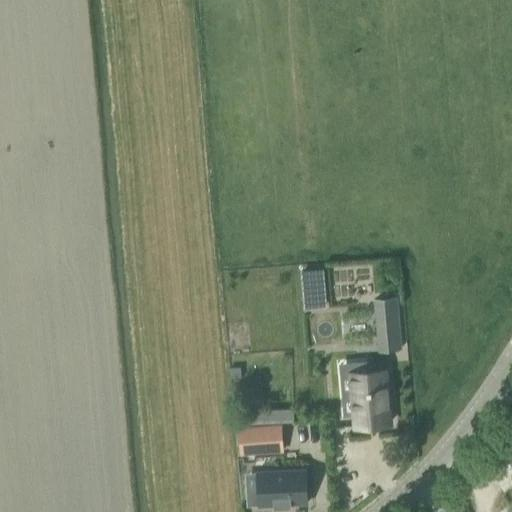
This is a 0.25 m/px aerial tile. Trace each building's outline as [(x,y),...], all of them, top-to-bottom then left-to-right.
[(374,300),(378,350),(401,348),(397,299),(374,300)] [(340,417),(355,416),(356,426),(389,424),(385,371),(373,372),(371,358),(336,361),(340,417)] [(240,424),(293,422),(293,409),(239,411),(240,424)] [(280,426),(239,429),(241,454),(282,451),(280,426)] [(305,470),(257,473),(259,506),(274,505),(274,507),(290,507),(290,504),(307,504),(305,470)]
